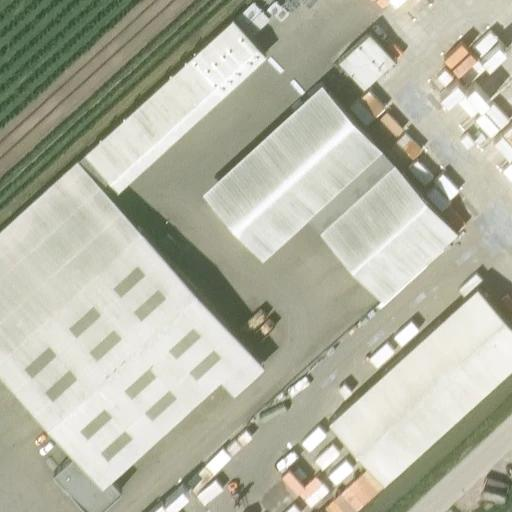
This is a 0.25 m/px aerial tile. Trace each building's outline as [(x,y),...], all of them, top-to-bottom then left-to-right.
[(291,64),(325,36),(315,24),(332,11),(322,0),(250,0),(243,6),(291,64)] [(249,350),(141,230),(101,186),(108,180),(116,189),(264,54),(232,19),(0,228),(0,374),(72,454),(52,472),(88,511),(94,511),(120,489),(109,477),(249,350)] [(511,38),(498,24),(462,57),(478,75),(511,44),(511,38)] [(362,89),(393,61),(368,33),(337,61),(362,89)] [(362,121),(383,111),(373,91),(352,101),(362,121)] [(381,299),(455,232),(328,93),(209,200),(253,249),(298,208),(381,299)] [(511,96),(493,114),(508,130),(511,126),(511,96)] [(166,234),(157,242),(170,255),(178,247),(166,234)] [(328,420),(382,481),(511,363),(511,323),(477,285),(328,420)] [(308,511),(329,511),(335,507),(290,457),(273,472),(308,511)]
